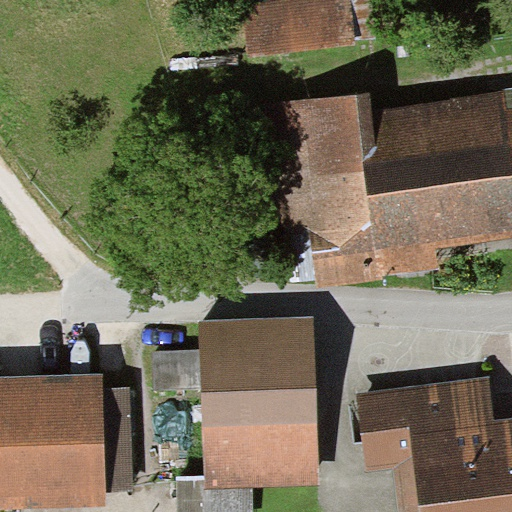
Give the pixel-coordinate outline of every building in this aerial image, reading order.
[(250,48),(352,35),(347,0),(277,0),(245,4),(250,48)] [(318,258),(511,227),(511,89),(362,113),(358,89),(264,104),(283,219),(311,215),(318,258)] [(213,481),(312,478),(307,325),(208,328),(213,481)] [(0,497),(101,493),(96,371),(0,374),(0,497)] [(511,511),(511,408),(499,410),(495,375),(363,390),(372,466),(401,462),(406,511),(511,511)]
